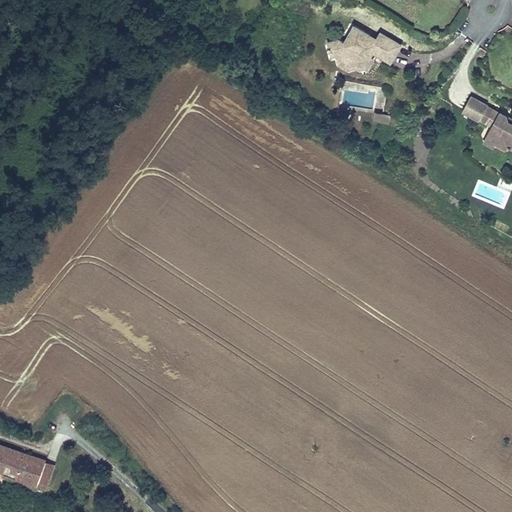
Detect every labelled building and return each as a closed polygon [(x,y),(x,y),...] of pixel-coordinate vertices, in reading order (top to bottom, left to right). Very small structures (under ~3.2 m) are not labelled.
[(356,62),(365,68),(368,69),(373,61),(373,60),(373,59),(373,58),(372,58),(370,57),(368,55),(371,51),(373,52),(391,62),(397,52),(394,50),(398,43),(380,32),(377,38),(375,42),(368,38),(370,34),(355,25),(348,37),(349,38),(346,42),(340,39),(328,42),(330,48),(329,48),(330,51),(331,51),(332,56),(335,55),(345,53),(355,59),(356,62)] [(365,69),(365,68),(356,62),(355,59),(345,53),(335,55),(338,65),(349,71),(357,69),(360,70),(365,69)] [(480,120),(487,107),(488,105),(471,96),(463,111),(480,120)] [(491,109),(487,107),(480,120),(484,122),(491,109)] [(498,139),(496,143),(508,149),(509,147),(511,148),(511,146),(511,123),(508,121),(506,116),(500,113),(499,113),(491,109),(484,122),(492,126),(488,134),(498,139)] [(373,121),(381,122),(382,114),(375,113),(373,121)] [(382,114),(381,122),(389,123),(391,116),(382,114)] [(494,148),(496,143),(498,139),(488,134),(484,142),(494,148)] [(0,471),(3,472),(2,474),(36,488),(37,485),(47,490),(56,464),(46,461),(47,459),(0,442),(0,471)]
